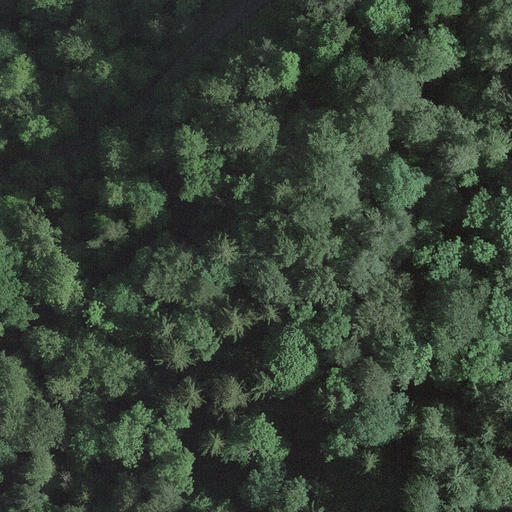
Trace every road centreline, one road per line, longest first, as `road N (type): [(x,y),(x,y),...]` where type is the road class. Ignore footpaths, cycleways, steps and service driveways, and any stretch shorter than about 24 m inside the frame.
road 1 (track): [(0,483),(98,293),(288,139),(331,112),(370,108),(511,132)]
road 2 (unclassified): [(0,178),(112,134),(261,0)]
